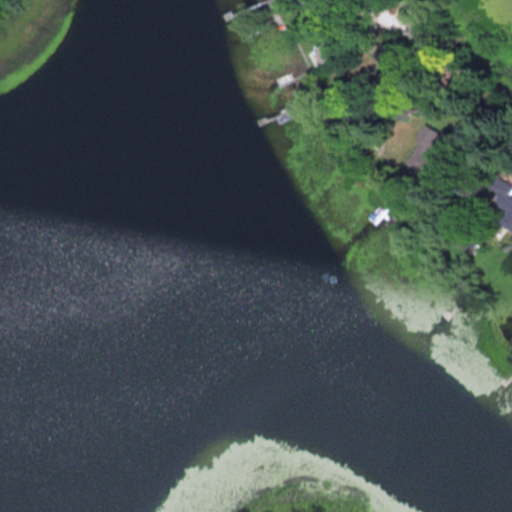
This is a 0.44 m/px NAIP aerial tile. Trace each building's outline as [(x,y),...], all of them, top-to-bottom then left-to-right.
[(326,32),(346,24),(340,7),(320,15),(326,32)] [(357,53),(348,34),(325,46),(334,64),(357,53)] [(361,132),(381,125),(371,95),(352,102),(361,132)] [(446,131),(428,121),(418,138),(422,140),(411,162),(450,184),(462,161),(437,148),(446,131)] [(511,224),(511,194),(504,190),(491,211),(511,224)]
